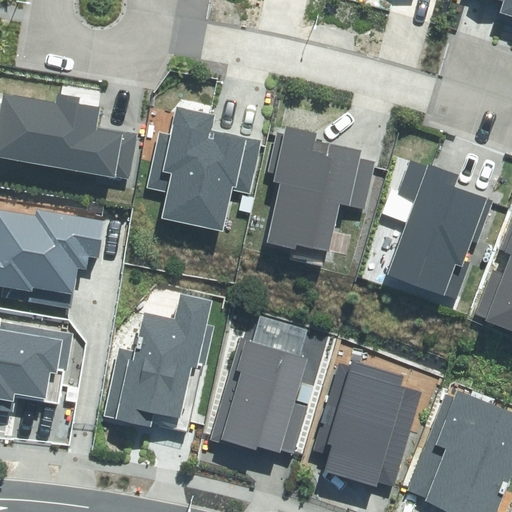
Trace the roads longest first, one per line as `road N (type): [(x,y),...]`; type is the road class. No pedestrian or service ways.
road 1 (residential): [(143,12),(173,31),(459,100),(511,87)]
road 2 (residential): [(143,12),(114,46),(91,52),(69,49),(36,19)]
